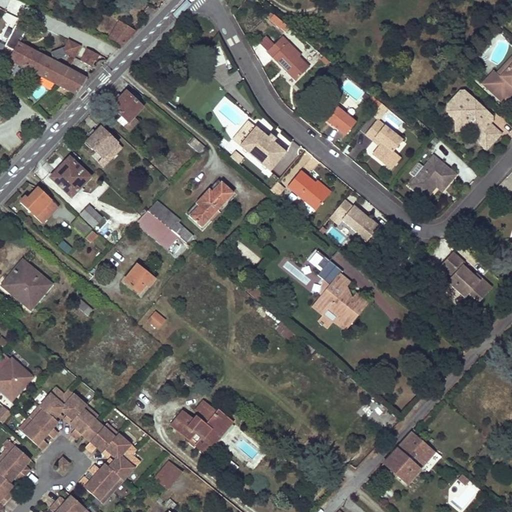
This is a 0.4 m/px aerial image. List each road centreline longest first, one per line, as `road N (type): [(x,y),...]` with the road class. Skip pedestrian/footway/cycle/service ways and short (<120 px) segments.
road 1 (residential): [(210,0),(286,123),(411,225),(424,231),(448,224),(511,156)]
road 2 (unknown): [(6,0),(95,40),(110,76),(211,145),(257,192)]
road 3 (residential): [(328,511),(511,310)]
road 4 (secondary): [(186,0),(0,190)]
road 5 (unknown): [(246,511),(167,440),(159,419),(177,404)]
